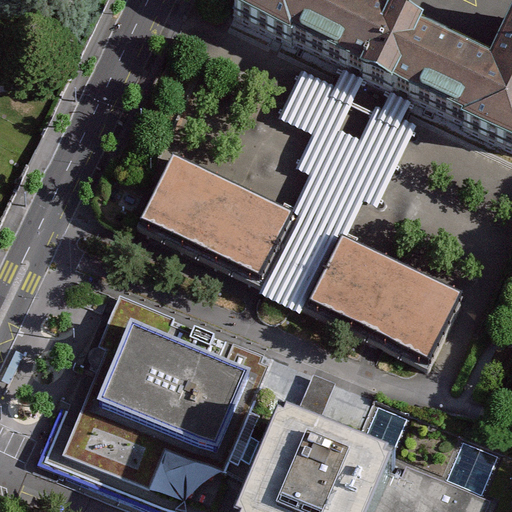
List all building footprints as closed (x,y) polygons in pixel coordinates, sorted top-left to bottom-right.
[(292,44),(293,41),(361,75),(360,78),(376,86),(392,94),(394,91),(463,123),(461,126),(511,151),(511,23),(491,67),(420,34),(422,29),(408,21),(390,14),(389,17),(354,0),(239,0),(233,15),(292,44)] [(340,134),(363,83),(343,73),(336,88),(302,71),(278,120),(313,137),(297,171),(312,178),(292,221),(297,223),(264,292),(259,301),(298,319),(303,309),(311,313),(344,243),(346,244),(364,206),(378,213),(416,128),(403,122),(412,105),(391,96),(382,114),(375,111),(360,143),(340,134)] [(292,221),(171,164),(138,233),(264,292),(297,223),(292,221)] [(346,244),(344,243),(311,313),(432,370),(466,301),(346,244)] [(248,380),(124,331),(90,415),(214,464),(248,380)] [(18,352),(4,382),(11,386),(26,356),(18,352)] [(316,377),(298,419),(322,428),(337,382),(316,377)] [(384,466),(287,426),(284,431),(277,428),(242,511),(488,511),(491,506),(407,472),(402,482),(381,473),(384,466)]
